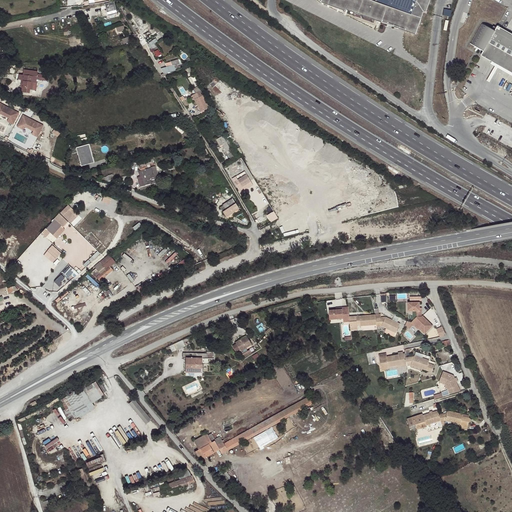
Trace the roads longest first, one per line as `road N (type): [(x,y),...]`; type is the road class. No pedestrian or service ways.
road 1 (unclassified): [(85,337),(248,254),(252,236),(79,178),(0,139)]
road 2 (motorway): [(165,0),(406,166),(466,197)]
road 3 (motorway): [(511,196),(368,112),(211,0)]
road 4 (unclassified): [(112,365),(209,322),(300,295),(430,283)]
road 5 (unclassified): [(273,14),(483,153)]
road 6 (secondary): [(511,230),(278,277)]
road 7 (unclassified): [(430,283),(511,478)]
road 8 (unclassified): [(244,511),(112,365)]
road 9 (secondary): [(278,277),(199,300),(98,346)]
road 10 (secondary): [(103,355),(278,277)]
road 11 (unknown): [(252,236),(248,212),(166,79)]
road 12 (unknown): [(112,365),(113,396),(96,428),(130,511)]
road 13 (unknown): [(211,271),(155,220),(95,207),(82,219)]
